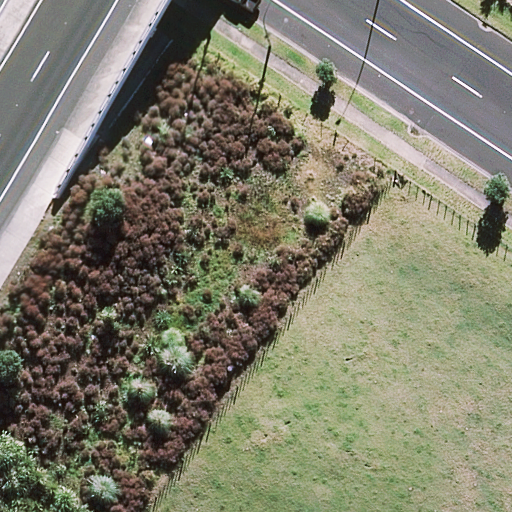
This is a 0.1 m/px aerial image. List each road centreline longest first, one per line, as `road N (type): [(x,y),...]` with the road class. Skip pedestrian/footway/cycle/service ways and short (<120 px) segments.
road 1 (residential): [(511,120),(331,0)]
road 2 (tertiary): [(91,0),(0,150)]
